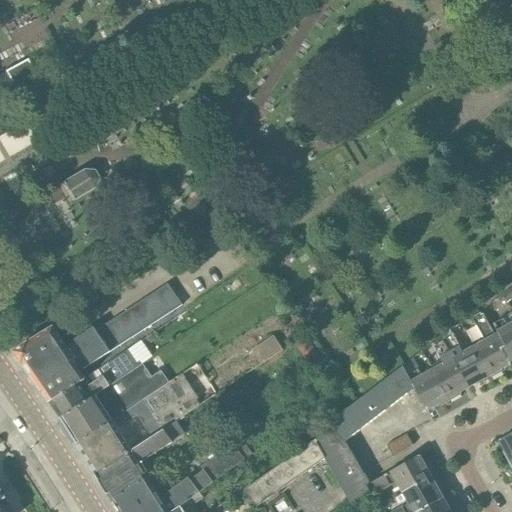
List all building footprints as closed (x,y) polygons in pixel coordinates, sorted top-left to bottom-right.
[(28,58),(6,70),(20,96),(42,84),(28,58)] [(83,171),(62,184),(72,200),(94,187),(97,180),(92,171),(83,171)] [(43,389),(51,401),(85,378),(77,367),(79,365),(83,371),(181,306),(168,285),(96,333),(94,330),(75,342),(78,347),(70,352),(62,339),(54,328),(15,352),(23,363),(24,362),(34,378),(33,378),(41,390),(43,389)] [(507,303),(511,299),(511,287),(501,295),(507,303)] [(474,348),(491,378),(503,372),(503,368),(511,363),(485,314),(474,319),(486,341),(474,348)] [(511,314),(495,324),(511,356),(511,314)] [(444,341),(470,386),(478,382),(481,384),(491,378),(474,348),(464,354),(454,334),(444,341)] [(274,336),(252,351),(261,365),(283,350),(274,336)] [(435,372),(451,401),(461,395),(461,391),(470,386),(444,341),(435,348),(439,354),(429,361),(435,372)] [(85,378),(51,401),(62,419),(140,368),(129,350),(99,370),(100,372),(86,381),(85,378)] [(405,367),(418,391),(428,410),(437,405),(440,407),(451,401),(435,372),(424,378),(414,360),(405,367)] [(144,365),(140,368),(62,419),(79,444),(170,385),(162,372),(153,378),(144,365)] [(199,366),(170,385),(79,444),(98,475),(133,451),(119,430),(139,417),(153,439),(178,424),(185,420),(184,418),(218,396),(199,366)] [(418,391),(405,367),(335,420),(341,427),(339,428),(347,442),(414,392),(415,393),(418,391)] [(133,451),(98,475),(114,501),(129,492),(149,480),(147,475),(149,474),(143,464),(185,436),(178,424),(153,439),(133,451)] [(318,443),(326,460),(351,504),(374,491),(370,484),(347,442),(339,428),(318,443)] [(504,453),(510,465),(511,463),(511,434),(500,441),(505,450),(504,453)] [(408,435),(388,446),(394,457),(414,446),(408,435)] [(326,460),(318,443),(317,441),(246,491),(253,502),(257,508),(326,460)] [(129,492),(114,501),(120,511),(174,511),(200,494),(247,462),(235,446),(202,469),(204,472),(191,481),(190,478),(170,493),(163,502),(149,480),(129,492)] [(397,484),(403,495),(435,477),(429,465),(425,465),(420,456),(370,484),(374,491),(376,495),(397,484)] [(435,477),(403,495),(409,506),(397,511),(420,511),(444,499),(439,491),(440,487),(435,477)] [(248,505),(253,502),(246,491),(236,497),(238,503),(248,505)] [(197,511),(194,506),(204,500),(200,494),(174,511),(197,511)] [(444,499),(420,511),(454,511),(452,507),(448,507),(444,499)]
